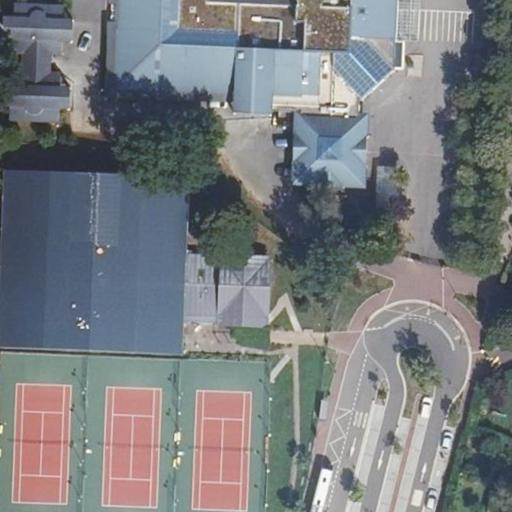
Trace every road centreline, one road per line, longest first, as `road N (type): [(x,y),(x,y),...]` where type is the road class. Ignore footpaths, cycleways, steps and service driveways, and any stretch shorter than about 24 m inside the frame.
road 1 (residential): [(411,511),(443,451),(459,371),(414,343),(388,352),(378,380)]
road 2 (residential): [(378,380),(348,511)]
